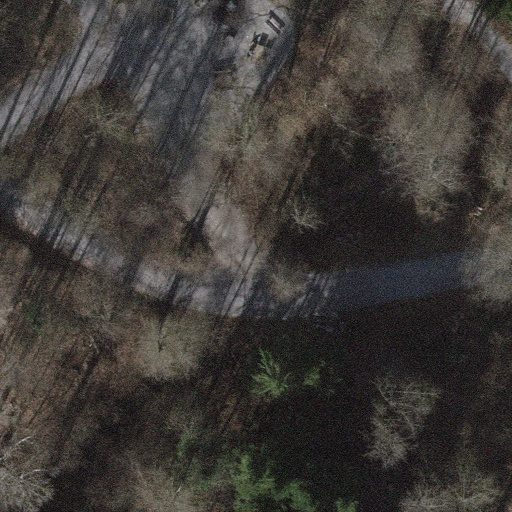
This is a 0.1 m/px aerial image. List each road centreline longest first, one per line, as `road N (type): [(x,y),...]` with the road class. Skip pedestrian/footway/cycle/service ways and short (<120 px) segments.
road 1 (track): [(0,187),(143,268),(213,295),(267,299),(511,266)]
road 2 (track): [(111,38),(267,299)]
road 3 (track): [(0,115),(111,38)]
